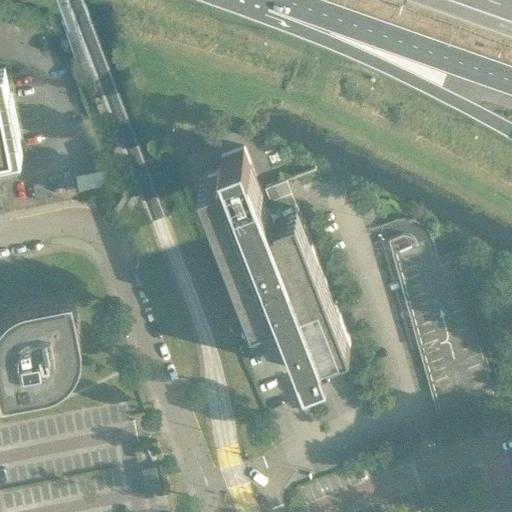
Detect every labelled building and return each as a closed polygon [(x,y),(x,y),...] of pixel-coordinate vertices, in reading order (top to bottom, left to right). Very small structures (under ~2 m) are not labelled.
[(0,65),(0,156),(22,152),(4,65),(0,65)] [(244,145),(221,154),(225,164),(218,167),(219,170),(199,178),(253,315),(275,307),(274,304),(279,302),(306,372),(329,363),(325,353),(332,350),(331,347),(351,339),(297,202),(291,204),(289,199),(280,203),(282,208),(276,210),(277,213),(272,215),(244,145)] [(493,395),(459,245),(438,249),(430,215),(397,222),(399,231),(395,232),(434,408),(493,395)] [(236,329),(248,324),(231,281),(224,284),(236,329)] [(0,369),(4,392),(49,383),(52,382),(56,381),(59,379),(62,378),(65,376),(68,373),(71,371),(73,368),(75,365),(77,362),(79,358),(80,355),(81,351),(82,348),(83,344),(83,340),(83,337),(82,333),(73,289),(29,298),(26,299),(23,300),(19,301),(16,303),(13,305),(11,307),(8,309),(6,312),(3,315),(1,318),(0,320),(0,369)] [(155,463),(142,466),(147,490),(160,487),(155,463)]
